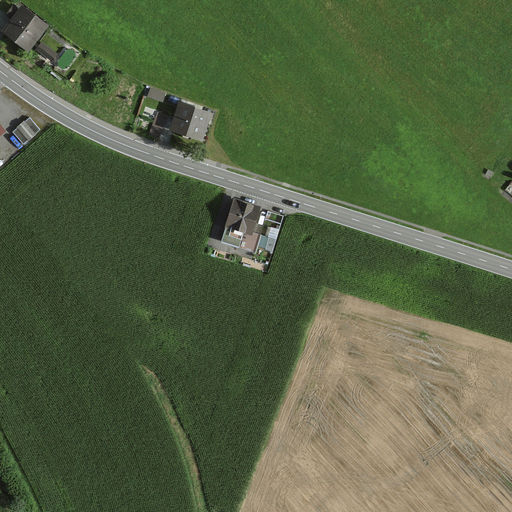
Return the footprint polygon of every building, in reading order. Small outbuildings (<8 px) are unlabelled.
[(14,0),(6,11),(10,14),(21,1),(19,0),(14,0)] [(45,29),(16,9),(0,30),(0,35),(27,54),(45,29)] [(53,60),(64,46),(47,33),(36,47),(53,60)] [(151,89),(148,98),(163,103),(166,94),(151,89)] [(212,115),(179,104),(169,134),(203,144),(212,115)] [(167,116),(157,112),(149,135),(159,139),(167,116)] [(13,130),(25,143),(42,128),(30,115),(13,130)] [(262,208),(229,200),(221,231),(254,239),(262,208)] [(268,247),(275,248),(276,235),(269,234),(268,247)]
